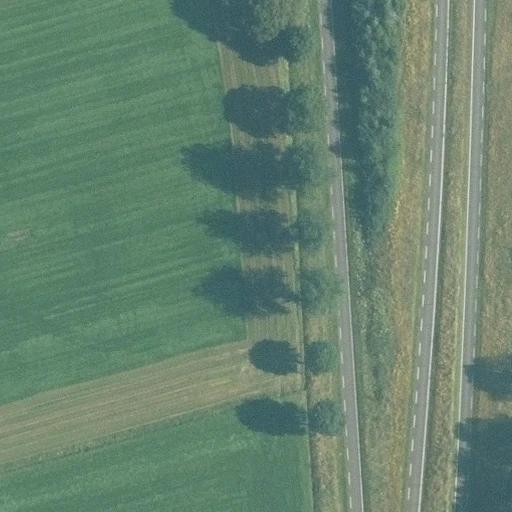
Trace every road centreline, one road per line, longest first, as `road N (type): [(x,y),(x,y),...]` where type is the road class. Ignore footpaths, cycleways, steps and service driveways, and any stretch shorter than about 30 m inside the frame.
road 1 (primary): [(325,0),(356,511)]
road 2 (primary): [(439,0),(412,511)]
road 3 (primary): [(460,511),(476,0)]
